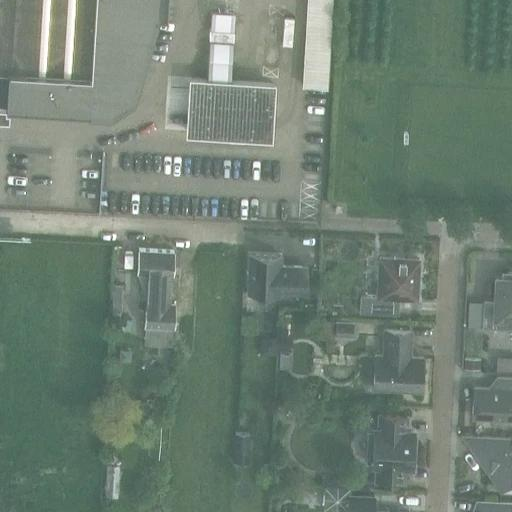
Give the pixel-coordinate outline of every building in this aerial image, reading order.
[(0,0),(0,121),(7,122),(7,119),(8,113),(111,118),(134,105),(159,21),(166,21),(167,0),(0,0)] [(307,0),(302,86),(328,87),(329,65),(333,0),(307,0)] [(237,15),(211,13),(210,31),(209,41),(207,78),(233,80),(237,15)] [(191,77),(187,132),(271,137),(274,82),(233,80),(207,78),(191,77)] [(140,249),(138,272),(147,301),(146,325),(145,327),(144,344),(172,346),(174,329),(174,326),(175,301),(171,301),(172,276),(174,250),(140,249)] [(202,252),(199,302),(234,304),(236,253),(202,252)] [(250,254),(248,292),(279,294),(279,291),(305,292),(306,267),(280,266),(281,256),(250,254)] [(360,295),(360,312),(391,314),(392,298),(417,299),(419,260),(379,258),(377,296),(360,295)] [(495,303),(483,302),(482,328),(511,329),(511,273),(503,273),(502,284),(496,284),(495,303)] [(112,298),(112,312),(122,313),(122,298),(112,298)] [(180,319),(178,368),(192,368),(194,320),(180,319)] [(352,323),(336,322),(335,336),(352,336),(352,323)] [(421,391),(422,358),(410,358),(411,331),(385,330),(384,356),(375,356),(374,389),(421,391)] [(261,337),(260,354),(276,355),(276,338),(261,337)] [(479,370),(480,359),(464,358),(463,369),(479,370)] [(177,374),(174,441),(205,442),(208,376),(177,374)] [(474,388),(473,418),(511,419),(511,377),(497,377),(496,389),(474,388)] [(405,467),(413,468),(414,442),(411,442),(411,432),(407,431),(408,415),(379,414),(378,430),(374,430),(374,434),(370,434),(369,461),(373,461),(372,466),(376,466),(376,482),(404,483),(405,467)] [(159,419),(158,427),(169,427),(170,419),(159,419)] [(234,433),(233,463),(248,464),(249,434),(234,433)] [(511,450),(507,451),(508,438),(464,436),(463,436),(500,490),(511,483),(511,484),(511,450)] [(112,452),(105,459),(111,464),(118,457),(112,452)] [(294,472),(285,460),(276,467),(285,478),(294,472)] [(344,478),(343,487),(350,488),(369,488),(370,480),(344,478)] [(349,510),(348,511),(373,511),(375,498),(350,496),(350,488),(343,487),(325,486),(324,510),(349,510)] [(511,511),(511,503),(477,502),(473,511),(511,511)]
